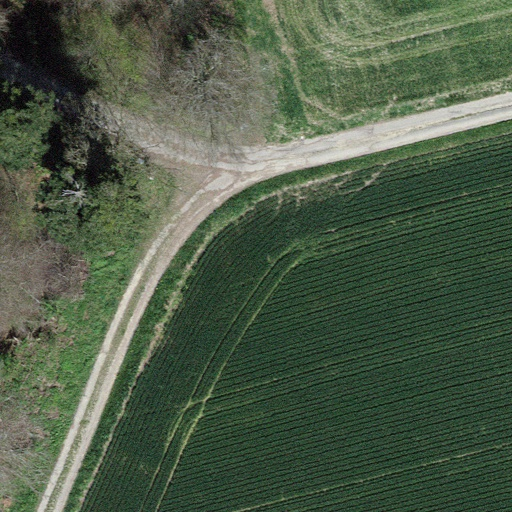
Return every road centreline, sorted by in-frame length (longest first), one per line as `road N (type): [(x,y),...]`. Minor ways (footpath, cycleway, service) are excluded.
road 1 (unclassified): [(511,101),(242,167),(140,132),(0,59)]
road 2 (track): [(45,511),(153,267),(191,210),(242,167)]
